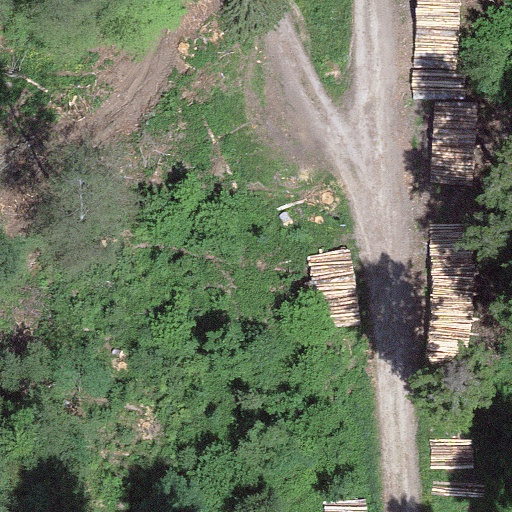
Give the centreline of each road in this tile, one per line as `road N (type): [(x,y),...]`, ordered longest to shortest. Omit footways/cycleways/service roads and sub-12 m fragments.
road 1 (track): [(400,511),(368,0)]
road 2 (track): [(262,0),(381,230)]
